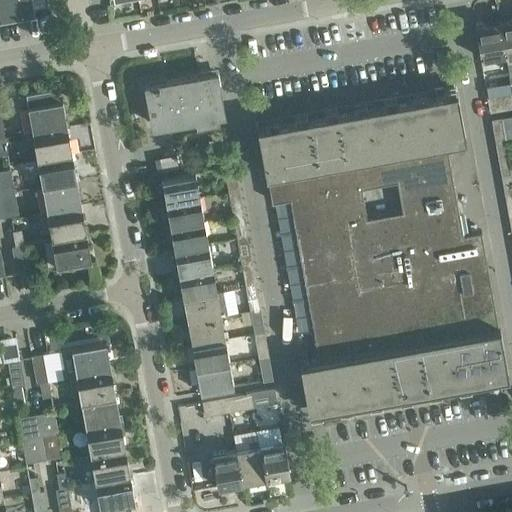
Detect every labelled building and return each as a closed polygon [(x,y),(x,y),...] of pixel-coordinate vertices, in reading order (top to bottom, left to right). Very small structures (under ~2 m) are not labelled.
[(0,0),(0,16),(33,11),(31,0),(0,0)] [(511,18),(498,21),(504,53),(511,52),(511,18)] [(504,53),(498,21),(474,25),(480,58),(504,53)] [(448,64),(444,47),(422,52),(426,70),(448,64)] [(192,76),(145,84),(152,124),(195,116),(196,124),(201,123),(217,120),(216,112),(223,111),(216,71),(192,76)] [(26,94),(33,132),(67,126),(62,99),(59,100),(57,88),(26,94)] [(464,137),(457,98),(458,97),(456,89),(384,102),(385,108),(368,111),(367,105),(267,123),(257,125),(266,173),(271,201),(290,198),(319,358),(300,361),(307,400),(308,409),(310,409),(310,408),(375,397),(381,396),(380,390),(396,387),(397,393),(498,375),(498,374),(507,373),(499,325),(498,325),(481,231),(463,234),(446,140),(462,137),(462,138),(464,137)] [(511,107),(511,95),(511,92),(487,97),(490,111),(511,107)] [(491,119),(495,142),(505,141),(501,117),(491,119)] [(33,132),(38,159),(72,153),(67,126),(33,132)] [(495,142),(500,167),(510,165),(505,141),(495,142)] [(38,159),(43,185),(76,179),(72,153),(38,159)] [(500,167),(504,190),(511,188),(511,177),(510,165),(500,167)] [(10,168),(0,169),(0,193),(14,191),(10,168)] [(162,178),(166,202),(199,196),(195,172),(162,178)] [(226,175),(229,191),(239,189),(236,173),(226,175)] [(43,185),(47,212),(81,206),(76,179),(43,185)] [(229,191),(233,214),(243,213),(239,189),(229,191)] [(14,191),(0,193),(0,213),(0,216),(19,213),(14,191)] [(166,202),(171,225),(203,220),(199,196),(166,202)] [(47,212),(52,239),(86,233),(81,206),(47,212)] [(233,214),(237,238),(247,236),(243,213),(233,214)] [(171,225),(175,249),(208,243),(203,220),(171,225)] [(13,230),(15,245),(24,243),(21,228),(13,230)] [(86,233),(52,239),(57,265),(91,259),(86,233)] [(237,238),(242,262),(251,260),(247,236),(237,238)] [(225,242),(227,254),(238,252),(236,240),(225,242)] [(24,243),(15,245),(12,246),(17,272),(29,270),(24,243)] [(175,249),(179,273),(212,267),(208,243),(175,249)] [(242,262),(246,285),(256,284),(251,260),(242,262)] [(179,273),(184,297),(216,291),(212,267),(179,273)] [(246,285),(250,309),(260,307),(256,284),(246,285)] [(184,297),(188,320),(221,315),(216,291),(184,297)] [(250,309),(254,333),(264,331),(260,307),(250,309)] [(188,320),(192,344),(225,338),(221,315),(188,320)] [(254,333),(259,356),(268,354),(264,331),(254,333)] [(192,344),(196,368),(229,362),(225,338),(192,344)] [(72,348),(77,374),(111,368),(106,341),(72,348)] [(36,382),(40,381),(49,380),(44,353),(32,355),(36,382)] [(268,354),(259,356),(263,381),(273,379),(268,354)] [(12,386),(21,385),(25,384),(20,357),(8,359),(12,386)] [(229,362),(196,368),(201,392),(233,386),(229,362)] [(77,374),(81,401),(115,395),(111,368),(77,374)] [(49,380),(40,381),(43,396),(51,395),(49,380)] [(21,385),(12,386),(15,401),(24,400),(21,385)] [(274,387),(250,392),(253,406),(277,402),(274,387)] [(250,392),(226,396),(229,411),(253,406),(250,392)] [(81,401),(86,428),(120,421),(115,395),(81,401)] [(229,411),(226,396),(202,400),(205,415),(229,411)] [(54,410),(36,413),(40,436),(58,433),(54,410)] [(18,416),(22,439),(40,436),(36,413),(18,416)] [(86,428),(91,454),(125,448),(120,421),(86,428)] [(58,433),(40,436),(44,459),(62,455),(58,433)] [(40,436),(22,439),(26,462),(44,459),(40,436)] [(284,440),(260,445),(266,477),(290,473),(284,440)] [(260,445),(236,449),(241,482),(266,477),(260,445)] [(91,454),(96,481),(130,475),(125,448),(91,454)] [(241,482),(236,449),(212,453),(217,486),(241,482)] [(56,472),(58,487),(67,485),(65,470),(56,472)] [(29,477),(31,492),(40,490),(37,475),(29,477)] [(130,475),(96,481),(100,508),(134,501),(130,475)] [(71,511),(67,485),(58,487),(55,487),(58,511),(71,511)] [(40,490),(31,492),(34,511),(47,511),(44,490),(40,490)]
